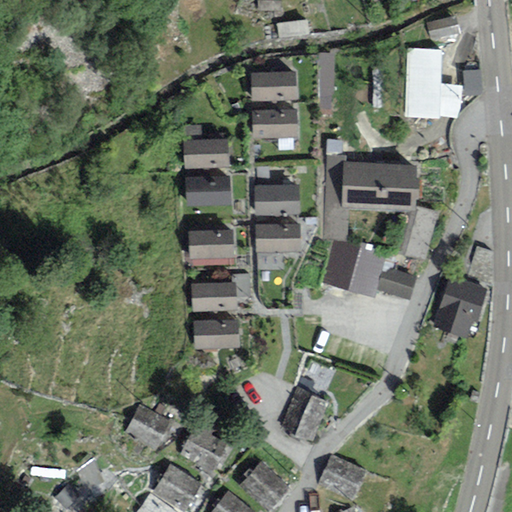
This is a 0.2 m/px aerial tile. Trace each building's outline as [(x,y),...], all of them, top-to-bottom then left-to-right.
[(426,23),(430,41),(458,34),(454,16),(426,23)] [(442,51),(407,49),(404,118),(438,120),(438,116),(440,83),(442,51)] [(481,71),(463,73),(465,96),(483,94),(481,71)] [(295,72),(249,74),(251,102),(296,99),(295,72)] [(461,86),(440,83),(438,116),(458,119),(461,86)] [(298,111),(252,112),(253,139),(299,138),(298,111)] [(229,140),(183,141),(184,169),(229,167),(229,140)] [(414,211),(415,200),(417,200),(418,180),(415,179),(416,166),(343,163),(341,209),(414,211)] [(229,177),(186,178),(186,207),(230,206),(229,177)] [(298,184),(254,185),(255,216),(299,214),(298,184)] [(438,213),(418,207),(404,255),(424,261),(438,213)] [(298,224),(255,225),(256,252),(298,251),(298,224)] [(231,229),(188,231),(189,260),(232,258),(231,229)] [(383,267),(386,257),(332,241),(320,283),(374,298),(376,290),(383,267)] [(416,277),(383,267),(376,290),(409,300),(416,277)] [(450,278),(433,328),(466,339),(473,320),(476,322),(487,290),(450,278)] [(235,282),(192,285),(193,312),(237,309),(235,282)] [(236,319),(193,322),(195,350),(238,347),(236,319)] [(327,403),(296,388),(281,427),(313,442),(327,403)] [(138,404),(122,438),(157,454),(173,420),(138,404)] [(195,429),(179,452),(211,474),(227,451),(195,429)] [(331,455),(318,483),(355,500),(368,471),(331,455)] [(261,461),(238,487),(265,511),(269,511),(291,488),(261,461)] [(172,462),(152,491),(182,511),(186,511),(205,486),(172,462)] [(176,511),(150,492),(135,511),(176,511)] [(251,511),(227,492),(210,511),(251,511)]
